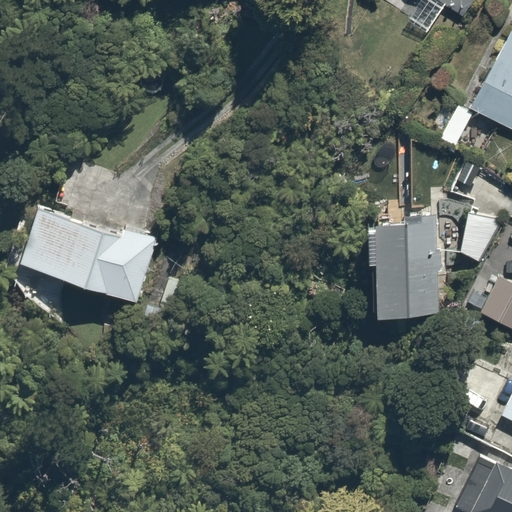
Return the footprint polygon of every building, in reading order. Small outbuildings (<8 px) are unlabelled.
[(444,0),(462,12),(470,0),(444,0)] [(511,33),(475,107),(511,125),(511,33)] [(474,111),(457,102),(438,138),(456,147),(474,111)] [(511,222),(473,199),(451,234),(482,254),(468,276),(488,288),(478,304),(511,324),(511,222)] [(143,297),(163,232),(129,222),(127,229),(40,202),(22,260),(143,297)] [(442,210),(380,211),(383,308),(445,306),(442,210)] [(511,387),(499,414),(511,420),(511,387)] [(511,511),(511,463),(500,457),(483,449),(457,502),(474,510),(477,511),(511,511)]
